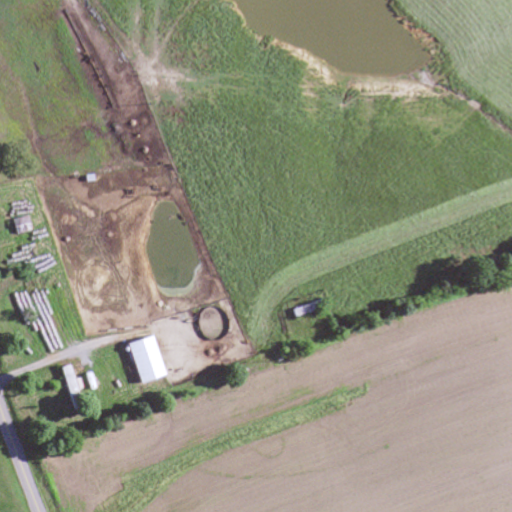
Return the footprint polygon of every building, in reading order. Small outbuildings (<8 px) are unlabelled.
[(9,221),(11,235),(26,233),(24,218),(9,221)] [(0,262),(1,265),(24,257),(17,238),(0,243),(0,262)] [(291,323),(321,313),(317,301),(287,311),(291,323)] [(134,385),(159,377),(146,337),(121,345),(134,385)] [(75,398),(65,366),(55,369),(65,401),(75,398)]
